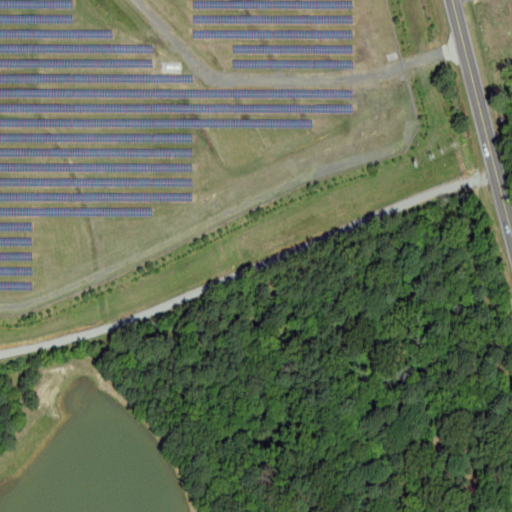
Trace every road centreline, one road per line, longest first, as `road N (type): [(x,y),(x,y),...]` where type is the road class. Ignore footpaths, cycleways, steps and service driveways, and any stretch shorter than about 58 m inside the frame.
road 1 (track): [(0,307),(20,307),(315,171),(400,144),(412,122),(397,67)]
road 2 (tertiary): [(511,226),(454,0)]
